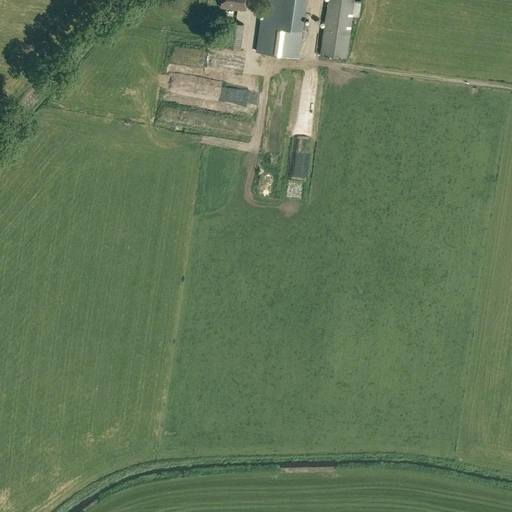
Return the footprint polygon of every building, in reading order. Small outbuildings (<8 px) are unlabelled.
[(222,0),(221,7),(245,11),(246,0),(222,0)] [(257,51),(298,57),(302,30),(306,0),(265,0),(263,18),(261,17),(257,51)] [(328,0),(321,54),(346,58),(352,16),(359,17),(361,1),(354,0),(353,0),(328,0)] [(222,47),(240,49),(243,24),(226,21),(222,47)] [(184,109),(184,124),(194,123),(193,109),(184,109)]
